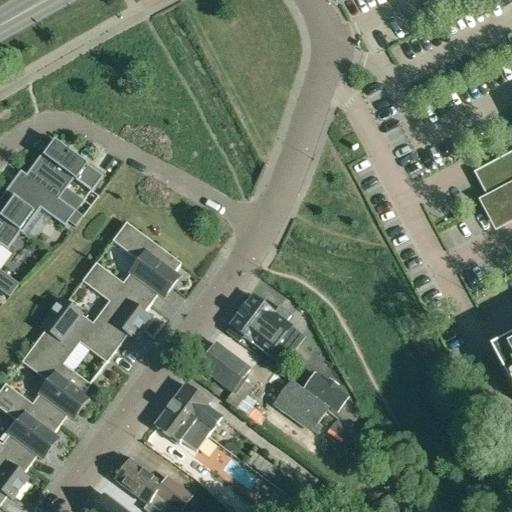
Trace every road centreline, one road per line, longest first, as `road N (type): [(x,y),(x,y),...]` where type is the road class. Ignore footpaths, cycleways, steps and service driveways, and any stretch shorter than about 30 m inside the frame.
road 1 (residential): [(58,511),(263,228)]
road 2 (residential): [(0,152),(38,125),(68,123),(263,228)]
road 3 (residential): [(263,228),(325,66),(324,28),(309,0)]
